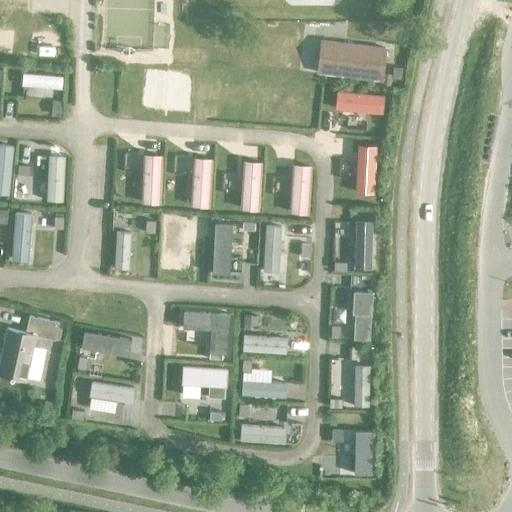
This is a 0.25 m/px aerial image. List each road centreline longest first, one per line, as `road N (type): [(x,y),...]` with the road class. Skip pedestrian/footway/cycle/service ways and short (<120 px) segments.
road 1 (tertiary): [(422,511),(426,193),(464,0)]
road 2 (unclassified): [(242,511),(0,462)]
